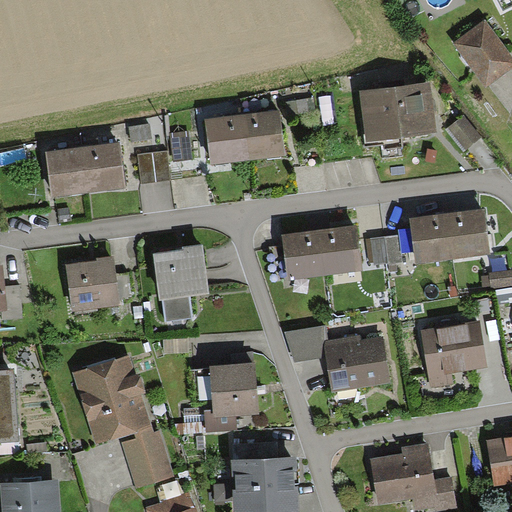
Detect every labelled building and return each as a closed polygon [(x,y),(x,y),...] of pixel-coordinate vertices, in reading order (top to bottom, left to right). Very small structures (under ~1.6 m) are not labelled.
[(511,59),(511,54),(484,19),(455,42),(486,81),(511,59)] [(420,81),(359,87),(364,140),(425,134),(420,81)] [(281,111),(244,115),(249,159),(286,155),(281,111)] [(244,115),(205,120),(211,164),(249,159),(244,115)] [(119,142),(82,147),(88,193),(126,188),(119,142)] [(88,193),(82,147),(46,152),(52,198),(88,193)] [(167,151),(137,155),(141,183),(171,179),(167,151)] [(485,208),(446,213),(452,259),(491,254),(485,208)] [(452,259),(446,213),(410,217),(415,263),(452,259)] [(326,275),(362,270),(356,225),(320,230),(326,275)] [(289,281),(326,275),(320,230),(281,235),(289,281)] [(208,297),(204,253),(147,259),(152,305),(158,304),(161,326),(190,323),(187,299),(208,297)] [(119,313),(114,264),(68,269),(73,317),(119,313)] [(489,371),(483,330),(437,336),(443,377),(489,371)] [(392,386),(384,343),(327,354),(335,396),(392,386)] [(150,428),(127,361),(73,379),(96,446),(150,428)] [(259,415),(256,370),(210,373),(214,418),(259,415)] [(0,446),(19,445),(15,375),(0,375),(0,446)] [(176,482),(163,436),(124,448),(137,493),(176,482)] [(511,446),(486,451),(493,491),(511,487),(511,446)] [(428,456),(371,464),(378,510),(413,505),(414,511),(454,511),(451,487),(433,489),(428,456)] [(291,511),(289,462),(225,465),(227,511),(291,511)] [(56,511),(55,477),(3,480),(5,511),(56,511)] [(189,511),(185,501),(155,511),(189,511)]
